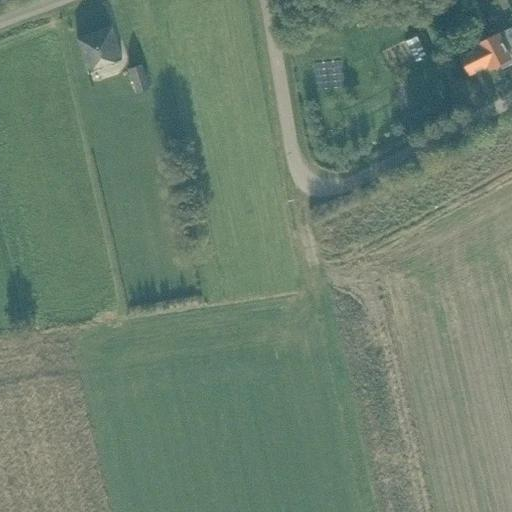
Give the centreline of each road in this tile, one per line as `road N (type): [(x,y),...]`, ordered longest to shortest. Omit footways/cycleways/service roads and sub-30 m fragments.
road 1 (unclassified): [(308,183),(357,181),(511,100)]
road 2 (unclassified): [(308,183),(290,148),(264,0)]
